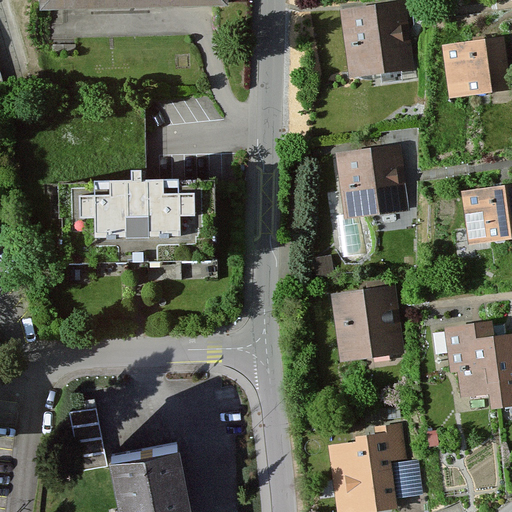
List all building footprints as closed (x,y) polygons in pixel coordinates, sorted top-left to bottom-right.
[(226,17),(225,0),(46,0),(48,24),(226,17)] [(348,82),(413,73),(403,6),(339,15),(348,82)] [(448,104),(509,97),(503,42),(442,49),(448,104)] [(345,222),(411,212),(401,149),(336,159),(345,222)] [(468,248),(511,243),(511,189),(463,194),(468,248)] [(67,269),(204,267),(203,190),(66,191),(67,269)] [(391,295),(329,301),(336,367),(398,360),(391,295)] [(492,327),(444,333),(451,401),(486,398),(488,416),(511,413),(511,340),(493,342),(492,327)] [(77,461),(104,460),(103,404),(75,405),(77,461)] [(353,443),(354,450),(328,453),(335,511),(396,511),(391,469),(404,467),(399,429),(379,431),(380,439),(353,443)] [(192,511),(182,448),(110,460),(119,511),(192,511)]
